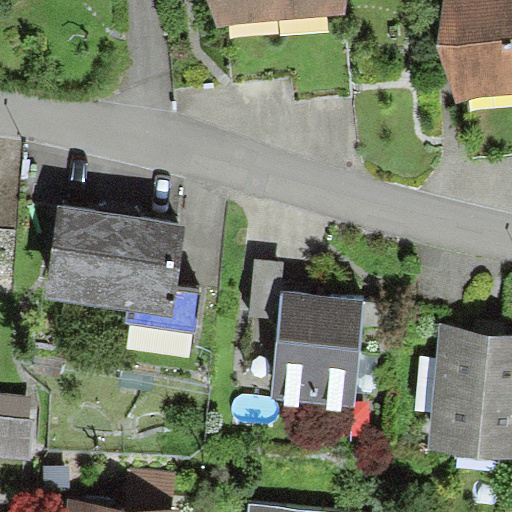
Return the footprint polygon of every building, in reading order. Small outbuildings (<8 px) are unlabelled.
[(511,0),(452,0),(457,79),(511,76),(511,0)] [(50,200),(40,280),(130,292),(126,326),(188,333),(194,285),(161,281),(169,215),(50,200)] [(342,392),(351,295),(282,288),(273,386),(342,392)] [(432,433),(507,441),(511,394),(511,331),(444,324),(432,433)] [(0,442),(12,444),(16,398),(0,396),(0,442)]
